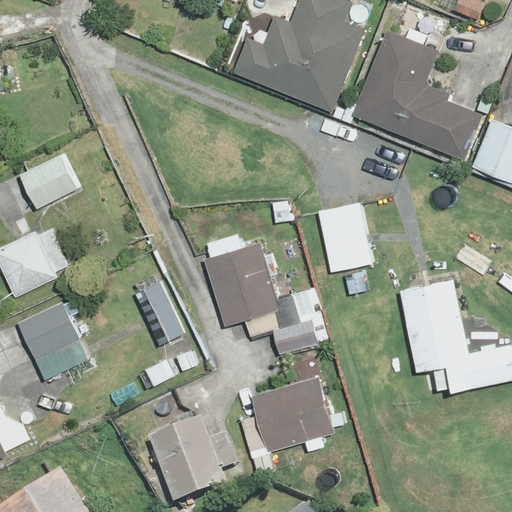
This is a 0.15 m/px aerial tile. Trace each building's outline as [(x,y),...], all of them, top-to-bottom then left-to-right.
[(249,34),(235,69),(334,108),(368,22),(349,15),(354,0),(301,0),(295,18),(279,12),(267,41),(249,34)] [(485,0),(456,0),(454,6),(480,16),(485,0)] [(442,52),(385,30),(352,113),(466,157),(483,112),(448,98),(451,90),(430,82),(442,52)] [(511,120),(495,113),(474,163),(511,178),(511,120)] [(59,145),(18,166),(39,207),(80,187),(59,145)] [(438,185),(446,166),(410,151),(402,170),(438,185)] [(511,200),(511,185),(467,168),(456,196),(506,216),(511,200)] [(362,195),(300,208),(312,270),(375,257),(362,195)] [(35,225),(0,243),(0,255),(17,287),(57,266),(56,263),(66,258),(47,222),(37,228),(35,225)] [(264,241),(207,258),(228,326),(250,320),(255,337),(275,331),(283,360),(333,346),(313,280),(289,287),(286,277),(275,280),(264,241)] [(368,270),(338,276),(341,292),(372,285),(368,270)] [(157,277),(135,289),(164,343),(187,331),(157,277)] [(459,278),(402,289),(418,368),(437,364),(442,390),(511,375),(511,345),(474,353),(459,278)] [(65,297),(19,320),(49,380),(95,357),(65,297)] [(193,348),(171,359),(169,355),(143,368),(145,372),(153,387),(201,363),(193,348)] [(320,374),(254,392),(271,451),(336,432),(320,374)] [(0,456),(34,438),(23,417),(8,413),(0,394),(0,456)] [(206,414),(150,436),(176,503),(232,481),(206,414)] [(94,511),(66,468),(0,510),(0,511),(94,511)] [(321,511),(312,499),(293,511),(321,511)]
